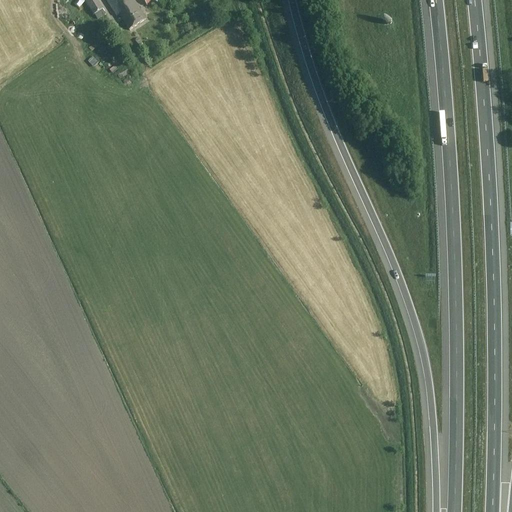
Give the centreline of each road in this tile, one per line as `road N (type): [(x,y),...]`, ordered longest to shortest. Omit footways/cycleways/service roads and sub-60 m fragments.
road 1 (track): [(416,511),(413,413),(400,338),(368,253),(297,116),(258,0)]
road 2 (motorway): [(291,0),(335,135),(416,326),(433,432),(435,511)]
road 3 (motorway): [(435,0),(452,210),(454,511)]
road 4 (motorway): [(491,511),(491,215),(474,0)]
